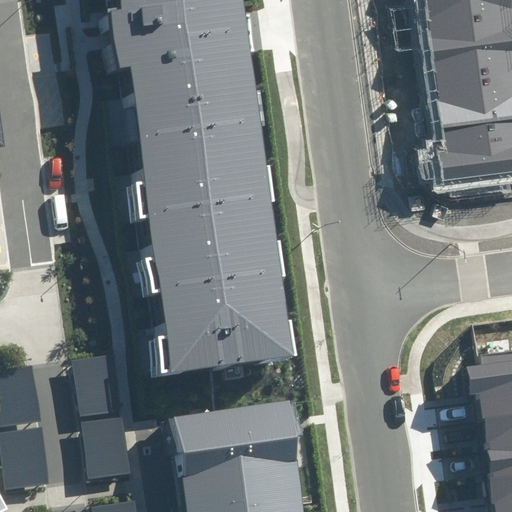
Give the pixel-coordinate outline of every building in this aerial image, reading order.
[(131,68),(171,371),(289,356),(241,0),(121,0),(123,8),(109,10),(117,70),(131,68)] [(441,181),(511,171),(511,0),(428,0),(449,152),(438,153),(441,181)] [(118,409),(111,351),(71,356),(79,414),(118,409)] [(511,511),(511,351),(482,355),(483,366),(467,368),(471,396),(480,395),(496,511),(511,511)] [(0,421),(35,417),(28,359),(0,363),(0,421)] [(290,511),(275,398),(163,413),(176,511),(290,511)] [(126,472),(119,414),(79,419),(87,477),(126,472)] [(43,482),(36,424),(0,428),(0,458),(4,487),(43,482)] [(129,511),(128,497),(88,502),(89,511),(129,511)]
